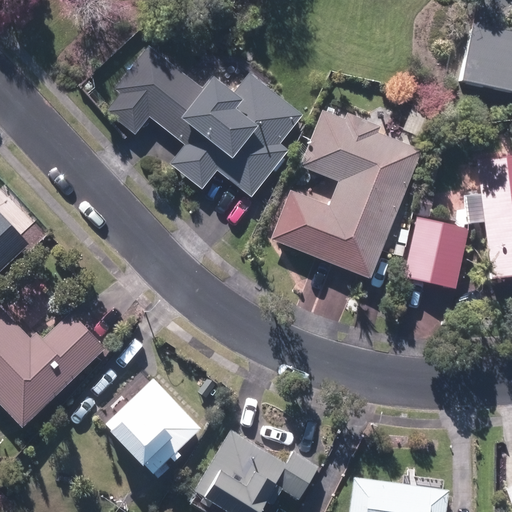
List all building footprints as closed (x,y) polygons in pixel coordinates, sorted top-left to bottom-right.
[(511,31),(476,25),(464,82),(511,92),(511,31)] [(151,116),(153,117),(189,146),(174,165),(205,190),(221,171),(254,197),(292,151),(283,144),(306,116),(254,74),(240,92),(223,78),(220,81),(216,78),(206,90),(186,74),(152,47),(118,90),(121,93),(107,110),(137,134),(151,116)] [(273,240),(374,279),(423,151),(379,134),(382,127),(349,114),(347,120),(323,112),(302,167),(340,181),(330,206),(292,192),(273,240)] [(511,278),(511,158),(480,162),(485,195),(467,198),(472,225),(487,222),(496,281),(511,278)] [(416,213),(432,216),(437,195),(421,192),(416,213)] [(0,275),(33,244),(0,208),(0,275)] [(406,277),(457,288),(470,228),(419,218),(406,277)] [(0,400),(27,428),(28,426),(108,348),(73,312),(45,339),(39,332),(33,338),(0,304),(0,400)] [(107,425),(155,474),(172,457),(175,461),(181,455),(178,452),(201,428),(154,379),(107,425)] [(272,489),(288,462),(233,430),(197,491),(231,511),(265,511),(277,491),(272,489)] [(15,463),(23,470),(33,458),(25,451),(15,463)] [(319,467),(294,453),(288,462),(272,489),(277,491),(297,503),(319,467)] [(350,511),(448,511),(452,490),(356,477),(350,511)]
